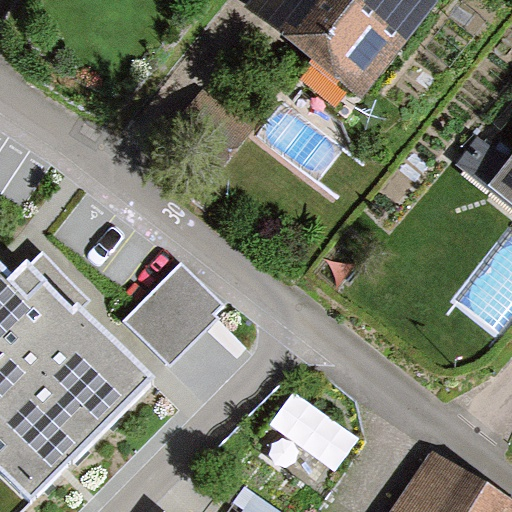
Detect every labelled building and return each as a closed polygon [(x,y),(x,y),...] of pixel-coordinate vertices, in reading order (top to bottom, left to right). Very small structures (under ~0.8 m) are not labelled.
[(440,7),(431,0),(253,0),(244,12),(363,105),(440,7)] [(511,157),(495,145),(462,186),(511,225),(511,157)] [(181,263),(125,321),(171,365),(227,307),(181,263)] [(0,275),(0,464),(35,499),(146,386),(29,273),(14,289),(0,275)] [(341,469),(365,432),(298,388),(274,424),(341,469)] [(485,511),(423,471),(395,511),(485,511)]
